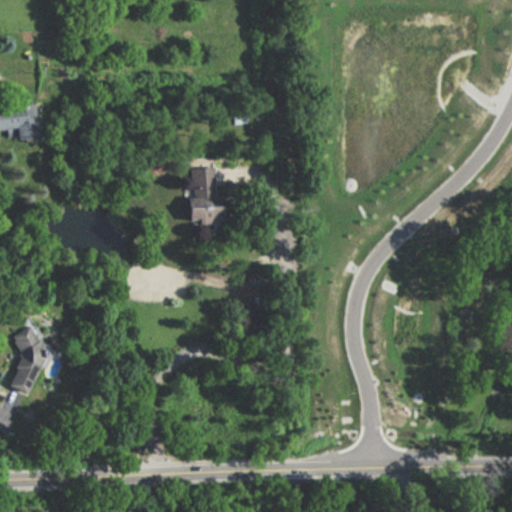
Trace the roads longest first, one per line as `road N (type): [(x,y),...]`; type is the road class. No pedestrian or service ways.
road 1 (tertiary): [(511,464),(0,480)]
road 2 (residential): [(379,468),(373,385),(356,335),(357,293),(378,253),(497,131),(511,101)]
